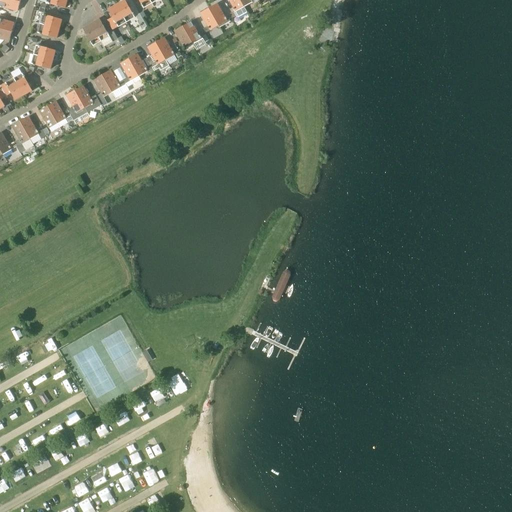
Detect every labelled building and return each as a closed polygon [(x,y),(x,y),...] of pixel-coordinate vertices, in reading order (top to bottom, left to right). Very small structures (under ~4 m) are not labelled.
[(13,0),(0,0),(0,6),(0,7),(2,8),(2,7),(18,11),(20,2),(13,0)] [(124,0),(117,5),(127,22),(135,17),(134,15),(135,15),(134,14),(133,14),(125,0),(124,0)] [(244,7),(240,0),(229,0),(234,8),(233,8),(234,10),(235,10),(236,11),(234,12),(230,13),(232,17),(236,16),(239,17),(247,12),(244,7)] [(217,4),(209,8),(219,26),(227,21),(226,19),(227,19),(226,17),(225,18),(217,4)] [(117,5),(108,9),(116,23),(116,24),(117,25),(118,27),(127,22),(117,5)] [(209,8),(201,13),(209,27),(208,27),(209,29),(210,30),(219,26),(209,8)] [(60,29),(62,20),(47,15),(45,14),(45,15),(43,14),(40,24),(60,29)] [(0,28),(12,32),(15,23),(0,18),(0,28)] [(100,19),(91,23),(101,41),(105,47),(113,42),(109,34),(108,32),(108,33),(100,19)] [(200,35),(199,36),(191,21),(183,26),(193,44),(201,39),(200,37),(201,37),(200,35)] [(101,41),(91,23),(83,28),(91,42),(90,43),(91,44),(92,44),(93,46),(101,41)] [(57,38),(60,29),(40,24),(38,33),(40,34),(41,35),(42,34),(57,38)] [(185,48),(193,44),(183,26),(175,31),(183,45),(182,45),(183,47),(184,47),(185,48)] [(0,28),(0,38),(9,41),(12,32),(0,28)] [(118,39),(116,36),(113,30),(110,32),(113,38),(115,37),(116,40),(118,39)] [(156,42),(166,60),(175,55),(174,53),(173,51),(173,52),(165,38),(156,42)] [(166,60),(156,42),(148,47),(156,61),(155,62),(156,63),(157,63),(158,65),(166,60)] [(37,45),(34,55),(53,60),(56,51),(40,46),(39,45),(38,46),(37,45)] [(146,68),(140,58),(138,54),(129,59),(139,76),(148,71),(147,70),(147,69),(146,68)] [(51,69),(53,60),(34,55),(31,64),(33,64),(33,65),(35,65),(51,69)] [(130,79),(131,81),(125,84),(126,85),(127,87),(141,79),(139,76),(129,59),(121,64),(129,78),(128,78),(129,80),(130,79)] [(126,85),(121,88),(120,86),(120,85),(119,84),(111,70),(102,75),(112,92),(116,98),(129,91),(127,88),(126,85)] [(14,78),(24,95),(32,91),(24,77),(25,76),(24,75),(23,75),(23,73),(14,78)] [(104,97),(112,92),(102,75),(94,80),(101,92),(95,95),(98,100),(104,97)] [(8,86),(16,100),(24,95),(14,78),(6,83),(7,85),(6,85),(7,86),(8,86)] [(75,91),(88,113),(101,105),(98,100),(95,95),(91,98),(84,86),(75,91)] [(74,121),(88,113),(75,91),(67,95),(74,108),(69,111),(71,116),(74,121)] [(48,106),(58,123),(59,123),(61,127),(69,122),(66,119),(71,116),(69,111),(68,110),(64,112),(66,115),(64,115),(56,101),(48,106)] [(48,127),(49,128),(52,132),(60,128),(60,127),(61,127),(59,123),(58,123),(48,106),(40,111),(48,125),(47,125),(48,127)] [(46,135),(44,131),(42,127),(36,130),(29,117),(21,122),(31,139),(39,134),(42,139),(47,136),(46,135)] [(31,139),(21,122),(12,126),(20,140),(20,141),(21,142),(22,144),(31,139)] [(10,146),(2,132),(0,133),(0,148),(3,154),(12,150),(11,148),(10,146)] [(149,362),(153,360),(148,350),(143,353),(149,362)]
